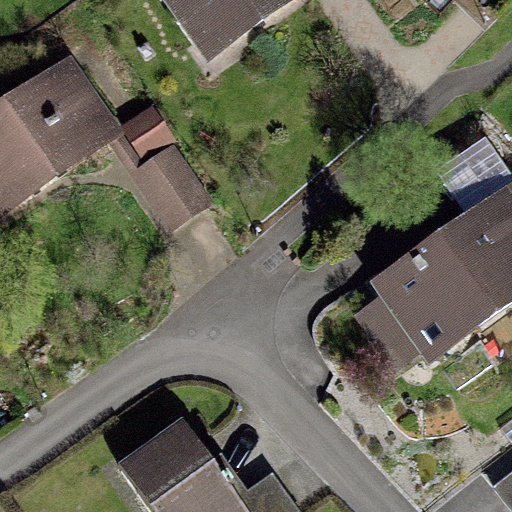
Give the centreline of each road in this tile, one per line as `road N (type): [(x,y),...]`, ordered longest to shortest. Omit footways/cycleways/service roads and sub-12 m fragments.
road 1 (residential): [(379,511),(200,323)]
road 2 (residential): [(200,323),(0,462)]
